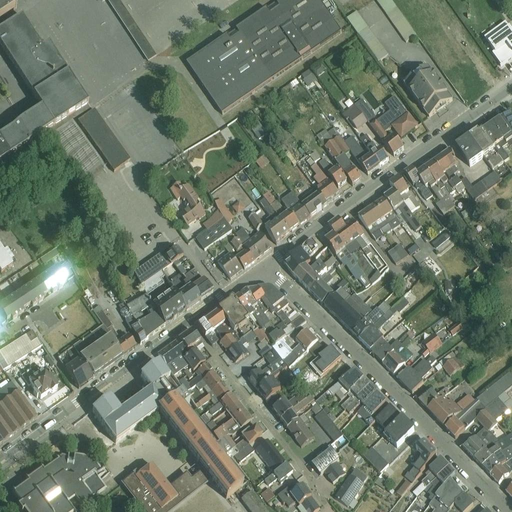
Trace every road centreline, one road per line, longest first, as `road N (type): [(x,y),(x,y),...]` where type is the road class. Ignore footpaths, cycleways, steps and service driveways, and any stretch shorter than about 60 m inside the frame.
road 1 (residential): [(510,511),(268,263)]
road 2 (tertiary): [(511,90),(268,263)]
road 3 (tertiary): [(185,322),(0,458)]
road 4 (residential): [(185,322),(315,489)]
road 5 (unknown): [(136,185),(163,152),(139,103),(114,103),(112,119),(135,172)]
